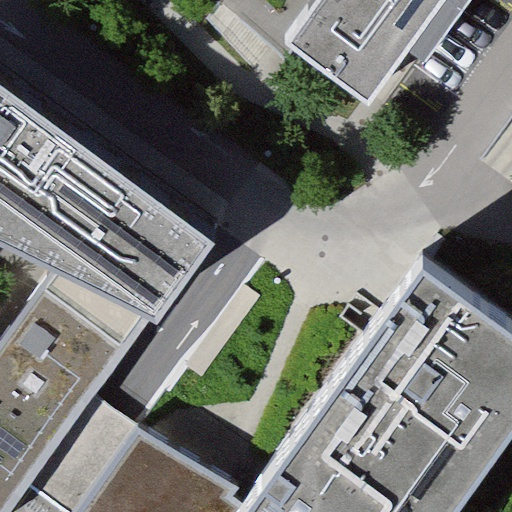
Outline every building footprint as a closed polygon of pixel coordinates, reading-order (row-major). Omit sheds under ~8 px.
[(443,0),(302,0),(287,23),(381,89),(443,0)] [(81,129),(0,70),(0,237),(3,239),(59,265),(156,315),(221,230),(81,129)] [(441,511),(511,410),(511,303),(424,242),(256,482),(235,511),(441,511)] [(0,511),(15,511),(156,315),(59,265),(0,344),(0,511)] [(235,511),(256,482),(144,416),(72,511),(235,511)]
